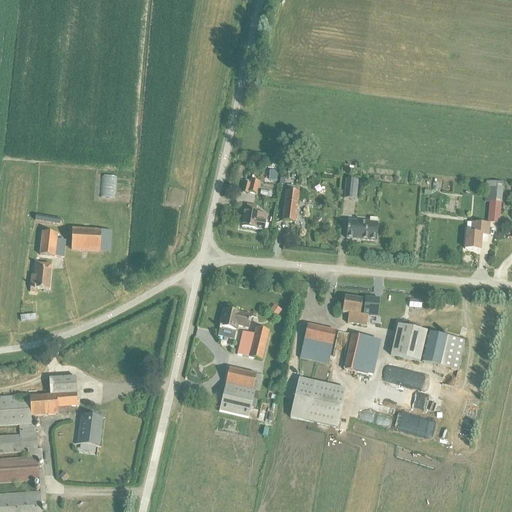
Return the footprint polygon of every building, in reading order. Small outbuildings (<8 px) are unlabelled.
[(269,160),(268,169),(278,171),(280,161),(269,160)] [(289,165),(288,173),(296,174),(297,166),(289,165)] [(244,183),(242,193),(248,194),(248,192),(256,194),(259,182),(251,180),(250,182),(246,181),(246,183),(244,183)] [(345,180),(344,199),(356,200),(358,181),(345,180)] [(486,182),(485,202),(490,203),(488,223),(499,224),(500,203),(502,203),(503,183),(486,182)] [(287,186),(282,221),(295,223),(300,187),(287,186)] [(264,230),(266,224),(267,215),(256,213),(256,207),(247,205),(245,212),(244,212),(242,227),(264,231),(264,230)] [(36,215),(35,221),(60,225),(61,220),(36,215)] [(348,221),(346,239),(376,242),(378,223),(376,223),(377,218),(370,218),(370,223),(348,221)] [(471,234),(466,233),(465,249),(480,251),(482,236),(489,237),(490,224),(472,223),(471,234)] [(100,252),(101,231),(72,229),(71,251),(100,252)] [(101,231),(100,252),(111,253),(111,231),(101,231)] [(42,233),(39,255),(64,258),(66,241),(57,240),(58,235),(42,233)] [(32,276),(30,292),(37,293),(38,289),(49,291),(52,266),(51,265),(37,264),(37,265),(35,264),(34,276),(32,276)] [(345,297),(342,313),(349,314),(347,324),(366,327),(368,318),(360,316),(362,300),(345,297)] [(378,319),(379,300),(364,298),(363,316),(369,317),(369,318),(378,319)] [(409,299),(408,307),(421,308),(422,300),(409,299)] [(274,306),(269,312),(276,317),(281,311),(274,306)] [(224,310),(218,337),(234,341),(238,327),(248,330),(251,317),(224,310)] [(308,325),(300,359),(328,365),(336,331),(308,325)] [(397,326),(390,356),(420,363),(427,332),(397,326)] [(243,332),(237,355),(262,361),(269,332),(256,329),(254,335),(243,332)] [(430,333),(423,363),(458,371),(465,341),(430,333)] [(351,335),(343,370),(373,377),(380,342),(351,335)] [(229,368),(219,412),(248,418),(251,407),(255,408),(263,376),(229,368)] [(78,407),(76,378),(49,379),(50,395),(29,396),(0,398),(0,454),(28,453),(28,458),(0,459),(0,484),(39,482),(40,493),(0,495),(0,511),(41,511),(41,503),(45,502),(43,471),(39,471),(38,460),(43,460),(42,449),(37,449),(36,429),(35,421),(35,417),(72,414),(71,407),(78,407)] [(299,379),(290,418),(337,429),(346,390),(299,379)] [(394,400),(395,389),(376,387),(375,399),(394,400)] [(75,444),(75,445),(101,448),(101,447),(98,447),(102,419),(105,419),(105,418),(79,415),(79,416),(81,416),(77,444),(75,444)] [(95,455),(96,449),(76,446),(76,453),(95,455)] [(64,472),(58,477),(64,482),(69,477),(64,472)]
